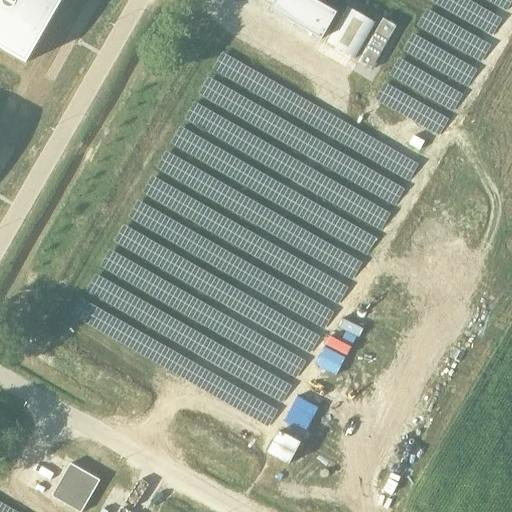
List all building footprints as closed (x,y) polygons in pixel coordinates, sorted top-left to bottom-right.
[(0,0),(0,49),(25,64),(61,0),(0,0)] [(275,0),(269,11),(320,40),(335,13),(311,0),(275,0)] [(374,24),(346,8),(326,43),(354,59),(374,24)] [(395,27),(382,19),(357,63),(370,71),(395,27)] [(189,44),(215,52),(215,51),(213,50),(219,31),(196,23),(189,44)] [(82,291),(173,338),(273,143),(250,131),(239,152),(233,149),(266,84),(282,92),(273,109),(292,118),(308,86),(274,69),(278,61),(225,33),(173,135),(152,125),(112,203),(124,209),(82,291)] [(287,214),(295,219),(320,176),(311,171),(287,214)] [(259,258),(245,280),(264,293),(278,271),(259,258)] [(75,511),(80,511),(99,481),(69,464),(50,497),(75,511)]
